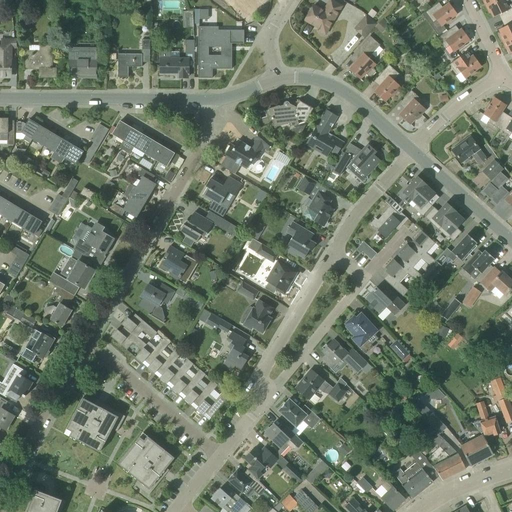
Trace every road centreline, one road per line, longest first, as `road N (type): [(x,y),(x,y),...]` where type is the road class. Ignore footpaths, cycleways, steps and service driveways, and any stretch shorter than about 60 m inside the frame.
road 1 (residential): [(219,455),(260,403),(263,372),(355,216),(411,149)]
road 2 (residential): [(84,339),(201,148),(204,99)]
road 3 (tertiary): [(0,97),(204,99)]
road 4 (residential): [(219,455),(84,339)]
road 5 (residential): [(0,488),(84,339)]
road 6 (tertiary): [(411,149),(338,87),(307,77),(274,79)]
road 7 (tertiary): [(511,240),(411,149)]
